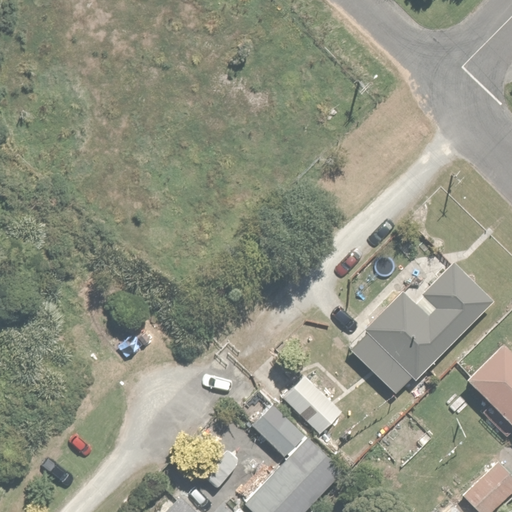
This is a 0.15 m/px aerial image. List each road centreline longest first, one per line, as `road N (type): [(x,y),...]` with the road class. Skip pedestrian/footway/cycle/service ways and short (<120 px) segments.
road 1 (residential): [(243,353),(437,147),(448,80)]
road 2 (residential): [(75,511),(234,363)]
